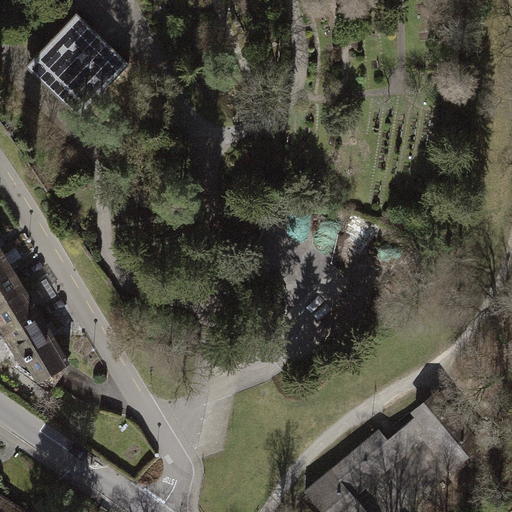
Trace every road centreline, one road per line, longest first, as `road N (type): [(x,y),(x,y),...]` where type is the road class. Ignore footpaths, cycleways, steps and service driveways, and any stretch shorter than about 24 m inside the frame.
road 1 (residential): [(0,175),(180,469),(158,511)]
road 2 (track): [(511,295),(461,358),(335,433),(271,511)]
road 3 (residential): [(0,413),(149,511)]
